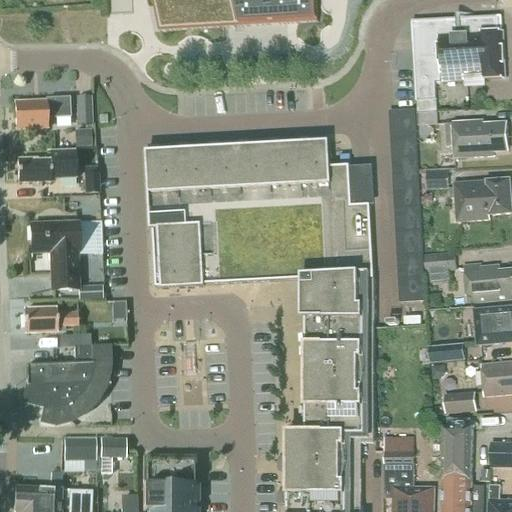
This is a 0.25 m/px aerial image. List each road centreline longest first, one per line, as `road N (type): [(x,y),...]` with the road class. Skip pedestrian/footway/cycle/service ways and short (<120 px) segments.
road 1 (residential): [(129,101),(151,123),(187,133),(325,124),(356,109),(379,71),(382,31),(393,11),(449,0)]
road 2 (residential): [(137,308),(219,305),(236,319),(240,437)]
road 3 (residential): [(137,308),(141,424),(163,440),(240,437)]
road 4 (unknown): [(361,100),(382,317)]
road 5 (residential): [(129,101),(137,308)]
road 6 (residential): [(0,62),(85,60),(109,70),(129,101)]
